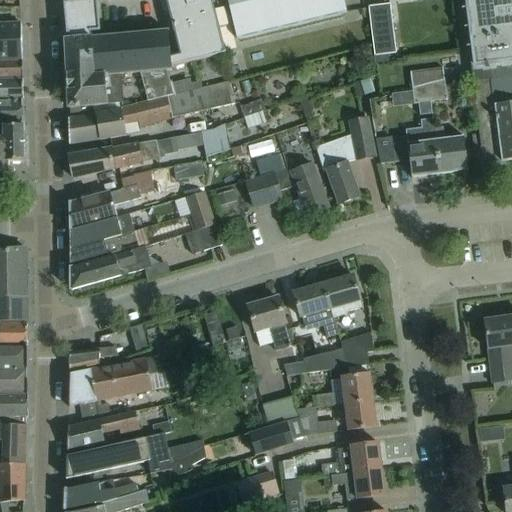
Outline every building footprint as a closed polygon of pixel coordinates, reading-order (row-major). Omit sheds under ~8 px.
[(97,0),(62,3),(64,39),(66,78),(105,75),(105,77),(134,75),(134,73),(165,70),(169,70),(169,67),(224,54),(218,28),(233,24),(237,39),(342,13),(339,0),(166,0),(181,56),(170,58),(167,31),(90,38),(90,32),(99,31),(97,0)] [(511,0),(461,0),(472,81),(479,134),(480,148),(473,149),(474,156),(476,156),(477,165),(498,162),(499,162),(501,161),(501,162),(511,160),(511,0)] [(389,5),(369,8),(375,55),(395,53),(389,5)] [(0,59),(21,59),(21,24),(0,24),(0,59)] [(0,78),(22,78),(21,59),(0,59),(0,78)] [(142,101),(171,94),(167,76),(170,76),(169,70),(165,70),(134,73),(134,75),(137,75),(140,89),(142,101)] [(106,107),(105,77),(105,75),(66,78),(68,109),(70,109),(92,107),(106,107)] [(0,100),(22,100),(22,78),(0,78),(0,100)] [(227,82),(171,94),(142,101),(115,107),(115,111),(92,115),(88,116),(70,119),(68,119),(69,145),(89,142),(124,134),(122,124),(136,121),(137,126),(232,104),(227,82)] [(428,87),(430,103),(445,101),(443,82),(428,87)] [(428,87),(412,92),(413,105),(418,105),(419,111),(431,109),(430,103),(428,87)] [(368,91),(352,93),(354,105),(369,103),(368,91)] [(261,99),(239,107),(243,117),(245,117),(262,112),(265,111),(261,99)] [(22,100),(0,100),(0,123),(23,123),(22,100)] [(92,107),(70,109),(70,119),(88,116),(92,115),(92,107)] [(305,107),(294,110),(299,128),(309,125),(305,107)] [(262,112),(245,117),(248,129),(266,124),(264,119),(262,112)] [(375,157),(371,137),(367,119),(349,123),(351,135),(315,148),(324,173),(327,171),(338,204),(359,197),(347,162),(375,157)] [(434,131),(433,128),(432,119),(420,120),(421,128),(405,130),(411,179),(413,178),(413,177),(439,174),(434,131)] [(23,126),(0,125),(0,173),(2,174),(3,182),(4,182),(4,179),(9,179),(13,176),(13,170),(10,167),(9,162),(24,162),(23,126)] [(214,131),(201,134),(205,157),(228,150),(224,125),(214,131)] [(442,127),(433,128),(434,131),(439,174),(466,171),(466,172),(468,171),(466,157),(474,156),(473,149),(465,150),(462,140),(444,142),(442,127)] [(395,163),(392,143),(391,138),(377,140),(380,165),(395,163)] [(89,153),(69,156),(73,179),(92,175),(159,160),(158,156),(156,141),(89,153)] [(296,195),(297,195),(299,194),(307,216),(328,208),(328,207),(327,208),(310,164),(288,172),(288,170),(246,182),(254,209),(281,201),(278,192),(293,187),(296,195)] [(184,166),(174,168),(176,180),(186,178),(184,166)] [(177,195),(170,169),(160,169),(134,176),(137,186),(90,199),(71,204),(70,204),(70,231),(116,218),(113,206),(140,199),(142,205),(177,195)] [(191,215),(209,210),(204,193),(186,198),(191,215)] [(197,231),(215,225),(209,210),(191,215),(197,231)] [(122,235),(133,232),(129,215),(116,218),(70,231),(70,250),(122,235)] [(215,225),(197,231),(203,251),(222,246),(215,225)] [(70,269),(108,258),(106,252),(136,243),(133,232),(122,235),(70,250),(70,269)] [(0,322),(27,322),(25,248),(0,251),(0,322)] [(108,258),(70,269),(70,290),(71,290),(150,268),(145,249),(108,259),(108,258)] [(330,309),(333,318),(345,314),(347,311),(361,307),(359,301),(360,300),(353,276),(323,285),(330,309)] [(330,309),(323,285),(293,294),(300,318),(301,318),(306,332),(322,327),(326,340),(339,335),(334,320),(333,321),(333,318),(330,309)] [(291,347),(283,318),(278,298),(247,307),(255,332),(269,328),(275,352),(291,347)] [(203,316),(212,347),(225,343),(216,313),(203,316)] [(511,346),(511,316),(484,321),(492,384),(511,381),(511,348),(511,346)] [(0,345),(27,346),(27,325),(0,325),(0,345)] [(236,327),(225,330),(229,341),(240,338),(236,327)] [(132,355),(150,349),(146,337),(128,343),(132,355)] [(352,344),(341,347),(347,368),(368,366),(367,354),(356,355),(352,344)] [(0,371),(27,371),(27,346),(0,345),(0,371)] [(117,357),(116,348),(70,352),(69,371),(90,367),(98,365),(98,358),(117,357)] [(341,349),(303,359),(307,373),(347,368),(341,349)] [(91,386),(164,371),(161,356),(147,359),(90,371),(69,375),(69,388),(90,384),(91,386)] [(0,395),(26,395),(27,371),(0,371),(0,395)] [(90,384),(69,388),(68,407),(101,401),(168,388),(164,371),(91,386),(90,384)] [(345,404),(372,401),(369,374),(341,378),(345,404)] [(315,408),(333,405),(332,394),(313,397),(315,408)] [(27,417),(27,395),(26,395),(0,395),(0,417),(7,418),(27,417)] [(299,418),(297,410),(293,397),(264,405),(270,428),(299,418)] [(372,401),(345,404),(348,431),(376,427),(372,401)] [(94,407),(96,417),(109,414),(107,404),(94,407)] [(334,421),(317,423),(315,408),(297,410),(299,418),(304,437),(305,437),(336,433),(334,421)] [(136,412),(99,420),(68,427),(67,451),(68,451),(104,443),(102,432),(120,428),(121,431),(140,427),(136,412)] [(305,440),(305,437),(304,437),(299,418),(270,428),(250,434),(256,455),(294,443),(305,440)] [(0,464),(3,464),(25,465),(26,426),(0,425),(0,464)] [(490,429),(486,429),(478,430),(480,443),(488,442),(492,442),(490,429)] [(182,458),(203,448),(202,441),(169,450),(165,433),(66,457),(66,480),(85,475),(147,461),(150,473),(175,468),(173,460),(182,458)] [(354,473),(381,470),(378,443),(350,447),(354,473)] [(175,468),(150,473),(150,477),(172,472),(173,478),(192,471),(190,466),(206,459),(203,448),(182,458),(173,460),(175,468)] [(296,461),(283,463),(285,481),(298,479),(296,461)] [(322,477),(342,475),(340,463),(321,466),(322,477)] [(24,501),(25,465),(3,464),(0,464),(0,503),(24,501)] [(381,470),(354,473),(354,474),(330,477),(331,487),(345,485),(347,501),(385,496),(381,470)] [(272,474),(236,482),(241,503),(277,495),(272,474)] [(121,499),(138,493),(136,482),(114,488),(113,480),(66,490),(65,490),(65,510),(66,510),(97,504),(102,504),(121,499)] [(303,511),(300,480),(283,482),(286,511),(303,511)] [(511,511),(511,487),(503,489),(505,511),(511,511)] [(121,499),(102,504),(103,506),(73,511),(121,511),(148,504),(145,491),(138,493),(121,499)] [(277,511),(274,502),(258,507),(259,511),(277,511)]
